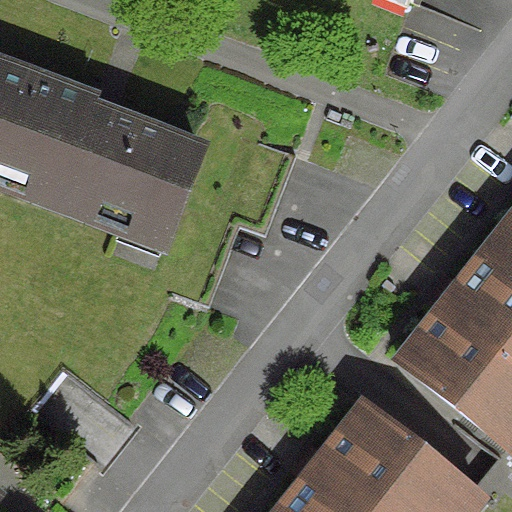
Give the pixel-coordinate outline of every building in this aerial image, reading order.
[(87,105),(0,72),(0,189),(119,235),(123,224),(162,238),(194,154),(106,121),(105,124),(83,115),(87,105)] [(178,208),(147,288),(203,310),(234,229),(259,239),(290,159),(234,137),(203,218),(178,208)] [(511,220),(494,243),(511,257),(511,220)] [(511,257),(494,243),(395,368),(509,458),(511,454),(511,257)] [(464,511),(474,500),(361,411),(279,511),(464,511)]
